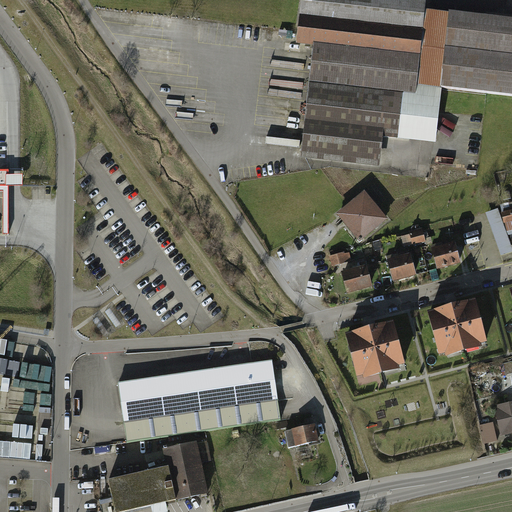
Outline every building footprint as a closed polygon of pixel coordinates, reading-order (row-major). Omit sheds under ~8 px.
[(301,0),(297,44),(314,46),(302,157),(380,165),(383,138),(437,143),(443,89),(511,96),(511,17),(450,11),(449,14),(426,11),(426,0),(301,0)] [(9,170),(0,170),(0,187),(9,187),(9,186),(9,175),(9,170)] [(23,175),(9,175),(9,186),(23,187),(23,175)] [(348,205),(337,215),(362,244),(391,220),(366,190),(348,205)] [(511,245),(499,210),(487,215),(503,257),(511,253),(511,245)] [(511,210),(502,213),(505,224),(511,221),(511,210)] [(410,232),(413,246),(427,243),(424,229),(410,232)] [(456,244),(433,248),(437,271),(460,267),(456,244)] [(329,257),(332,267),(351,261),(349,251),(329,257)] [(412,254),(388,259),(393,282),(417,277),(412,254)] [(368,264),(342,271),(348,295),(374,289),(368,264)] [(434,270),(429,272),(433,285),(438,283),(434,270)] [(477,300),(429,312),(440,355),(447,354),(448,357),(466,352),(484,347),(483,344),(488,343),(477,300)] [(346,336),(357,380),(407,367),(396,323),(346,336)] [(2,344),(0,360),(36,364),(38,349),(2,344)] [(272,361),(119,383),(127,442),(281,420),(280,413),(277,393),(272,361)] [(511,434),(511,403),(496,407),(502,436),(511,434)] [(495,423),(481,426),(485,445),(499,442),(495,423)] [(299,429),(285,432),(289,448),(318,442),(314,425),(304,428),(303,424),(299,425),(299,429)] [(8,438),(23,438),(23,427),(8,427),(8,438)] [(0,440),(0,457),(19,458),(20,441),(0,440)] [(23,458),(43,461),(45,445),(25,442),(23,458)] [(169,467),(109,481),(112,498),(100,501),(102,511),(123,511),(207,493),(195,443),(165,450),(169,467)] [(94,447),(96,455),(122,452),(121,444),(94,447)]
